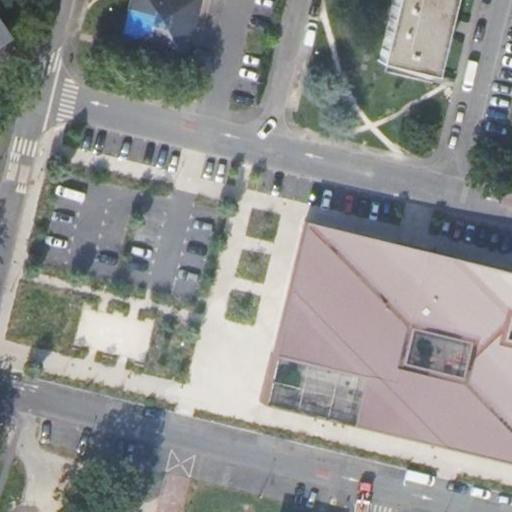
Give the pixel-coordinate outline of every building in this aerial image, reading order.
[(168,46),(184,50),(196,0),(131,0),(121,42),(166,53),(168,46)] [(433,76),(451,0),(394,0),(379,63),(433,76)] [(0,40),(11,32),(0,15),(0,40)] [(184,50),(168,46),(166,53),(183,57),(184,50)] [(511,268),(303,220),(261,402),(511,461),(511,268)] [(171,511),(147,506),(150,491),(119,483),(112,511),(171,511)]
